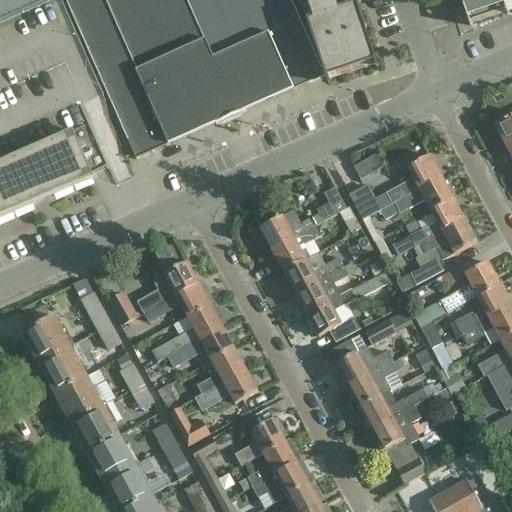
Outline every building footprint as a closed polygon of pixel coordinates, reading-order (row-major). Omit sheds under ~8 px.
[(0,0),(0,221),(94,180),(92,175),(127,160),(99,99),(104,97),(60,0),(53,0),(51,1),(51,0),(0,0)] [(64,0),(136,161),(325,77),(291,0),(64,0)] [(299,0),(325,77),(326,79),(327,82),(377,65),(355,0),(299,0)] [(503,0),(475,0),(462,4),(469,26),(508,13),(503,0)] [(317,103),(323,116),(338,110),(333,96),(317,103)] [(507,150),(511,147),(511,118),(495,128),(507,150)] [(358,176),(380,164),(376,157),(355,169),(358,176)] [(380,213),(443,180),(431,158),(408,170),(413,181),(374,201),(367,187),(349,197),(363,222),(368,219),(380,213)] [(431,214),(454,201),(443,180),(380,213),(385,222),(399,215),(400,216),(425,203),(431,214)] [(309,198),(319,194),(313,183),(304,188),(309,198)] [(331,206),(316,214),(318,216),(312,220),(311,217),(299,223),(293,213),(283,218),(260,231),(272,253),(316,229),(316,228),(339,215),(340,216),(350,211),(350,210),(347,211),(335,189),(325,195),(331,206)] [(454,201),(431,214),(437,224),(410,239),(416,250),(420,248),(466,223),(454,201)] [(350,211),(340,216),(351,236),(361,230),(350,211)] [(375,244),(382,240),(381,240),(384,238),(381,234),(378,236),(368,219),(363,222),(375,244)] [(466,223),(420,248),(425,257),(436,250),(443,263),(478,244),(466,223)] [(283,274),(307,262),(320,254),(313,242),(321,237),(316,229),(272,253),(283,274)] [(382,240),(375,244),(385,263),(392,259),(382,240)] [(307,262),(283,274),(295,296),(344,270),(338,260),(313,274),(307,262)] [(410,276),(416,288),(443,273),(437,262),(410,276)] [(143,316),(199,286),(187,264),(164,277),(153,283),(158,293),(137,304),(143,316)] [(477,299),(500,286),(488,264),(465,277),(470,287),(413,318),(420,330),(477,299)] [(307,317),(341,299),(334,286),(355,274),(351,265),(344,270),(295,296),(307,317)] [(435,281),(441,292),(466,279),(460,268),(435,281)] [(341,299),(307,317),(319,339),(329,333),(336,345),(360,331),(354,320),(342,326),(335,313),(382,289),(387,299),(395,294),(386,276),(341,299)] [(188,320),(211,307),(199,286),(143,316),(147,324),(157,318),(158,320),(181,308),(188,320)] [(461,336),(511,307),(500,286),(477,299),(484,312),(474,318),(472,314),(454,324),(461,336)] [(122,329),(139,320),(125,294),(108,303),(122,329)] [(99,334),(111,327),(94,296),(82,303),(99,334)] [(211,307),(188,320),(194,332),(157,353),(162,362),(178,353),(189,347),(199,341),(222,328),(211,307)] [(500,341),(511,334),(511,308),(511,307),(461,336),(467,347),(484,338),(483,335),(493,329),(500,341)] [(280,319),(287,337),(307,329),(299,311),(280,319)] [(412,327),(411,324),(405,314),(366,335),(373,349),(398,336),(398,335),(412,327)] [(39,367),(71,349),(54,319),(22,337),(39,367)] [(111,327),(99,334),(109,352),(121,345),(111,327)] [(234,350),(222,328),(199,341),(211,363),(234,350)] [(299,357),(317,351),(311,333),(293,339),(299,357)] [(511,334),(500,341),(506,353),(477,368),(483,379),(487,377),(490,375),(511,362),(511,334)] [(83,349),(92,366),(104,359),(95,343),(83,349)] [(189,347),(178,353),(183,363),(194,357),(189,347)] [(55,397),(87,379),(71,349),(39,367),(55,397)] [(234,350),(211,363),(218,376),(197,388),(201,396),(246,371),(234,350)] [(346,389),(369,376),(393,364),(388,353),(374,361),(367,350),(334,368),(346,389)] [(429,372),(434,369),(429,359),(423,362),(429,372)] [(506,413),(511,409),(511,362),(490,375),(487,377),(506,413)] [(358,410),(381,398),(391,392),(385,381),(396,375),(391,366),(394,364),(393,364),(369,376),(346,389),(358,410)] [(131,393),(143,386),(133,367),(121,374),(131,393)] [(246,371),(201,396),(201,397),(192,402),(198,413),(202,411),(202,413),(230,397),(235,406),(258,394),(246,371)] [(447,391),(451,397),(465,390),(458,375),(452,378),(448,371),(439,375),(447,391)] [(71,426),(104,409),(87,379),(55,397),(71,426)] [(143,386),(131,393),(141,411),(153,404),(143,386)] [(168,387),(157,393),(165,408),(176,402),(168,387)] [(370,432),(427,401),(422,391),(388,410),(381,398),(358,410),(370,432)] [(407,448),(420,441),(412,426),(421,420),(419,417),(452,399),(451,397),(447,391),(427,401),(370,432),(382,454),(403,443),(407,448)] [(87,456),(120,438),(104,409),(71,426),(87,456)] [(511,429),(511,416),(496,426),(501,435),(511,429)] [(263,456),(286,444),(284,441),(289,439),(278,419),(274,422),(251,434),(256,445),(235,457),(241,468),(263,456)] [(188,449),(209,437),(201,423),(180,435),(188,449)] [(164,452),(176,445),(166,427),(153,434),(164,452)] [(103,485),(136,468),(120,438),(87,456),(103,485)] [(206,459),(217,452),(211,441),(190,453),(208,485),(218,480),(206,459)] [(252,489),(297,465),(302,462),(290,441),(286,444),(263,456),(268,467),(257,473),(257,474),(239,485),(244,494),(252,489)] [(176,445),(164,452),(174,471),(186,464),(176,445)] [(405,487),(426,475),(419,461),(397,473),(405,487)] [(313,483),(314,483),(308,472),(303,475),(297,465),(252,489),(258,500),(268,495),(274,505),(286,499),(313,483)] [(117,511),(125,511),(152,497),(136,468),(103,485),(117,511)] [(500,511),(491,497),(490,498),(480,479),(468,485),(467,483),(429,504),(433,511),(500,511)] [(220,507),(229,502),(217,481),(208,486),(220,507)] [(313,483),(286,499),(291,509),(285,511),(312,511),(321,507),(320,506),(324,503),(313,483)] [(196,511),(208,504),(198,486),(186,493),(196,511)] [(160,511),(152,497),(125,511),(160,511)] [(234,511),(229,502),(220,507),(222,511),(234,511)]
